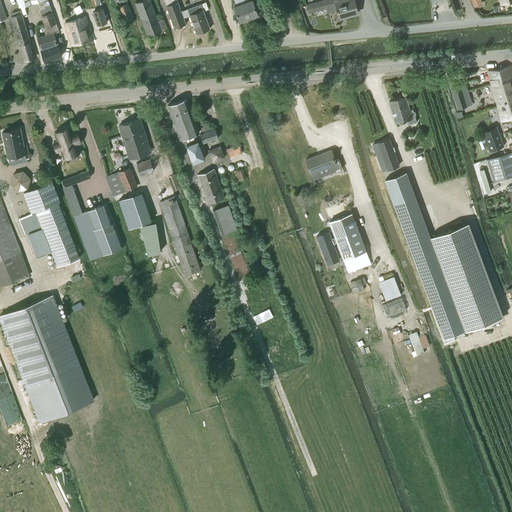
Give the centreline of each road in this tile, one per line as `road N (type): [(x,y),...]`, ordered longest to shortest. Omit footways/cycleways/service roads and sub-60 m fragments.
road 1 (unclassified): [(0,72),(511,20)]
road 2 (tertiary): [(0,107),(511,55)]
road 3 (unknown): [(370,69),(427,193),(463,199),(475,218)]
road 4 (unknown): [(0,166),(47,283)]
